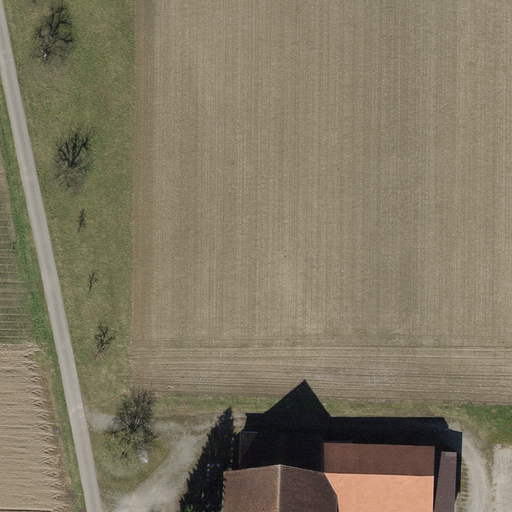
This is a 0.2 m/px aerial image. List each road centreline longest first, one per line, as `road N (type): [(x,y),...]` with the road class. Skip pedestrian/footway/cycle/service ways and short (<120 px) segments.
road 1 (track): [(93,511),(0,15)]
road 2 (track): [(72,399),(137,424),(336,418),(442,430),(470,445),(482,511)]
road 3 (track): [(92,505),(154,503),(188,484),(196,423)]
